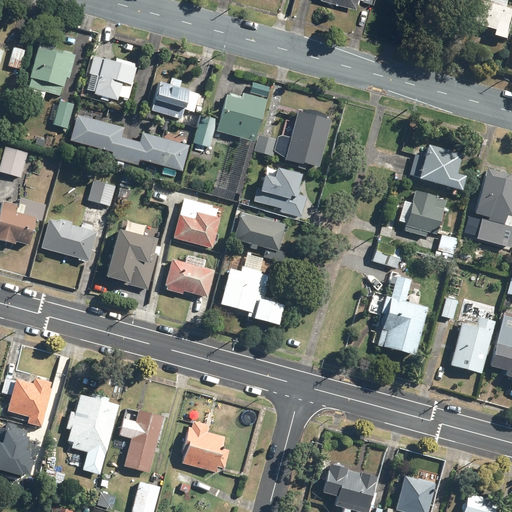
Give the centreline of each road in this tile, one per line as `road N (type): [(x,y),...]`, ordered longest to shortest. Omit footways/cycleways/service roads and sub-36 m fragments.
road 1 (residential): [(511,109),(109,0)]
road 2 (tertiary): [(302,385),(0,302)]
road 3 (residential): [(302,385),(376,122)]
road 4 (tertiary): [(511,442),(302,385)]
road 5 (residential): [(267,511),(302,385)]
